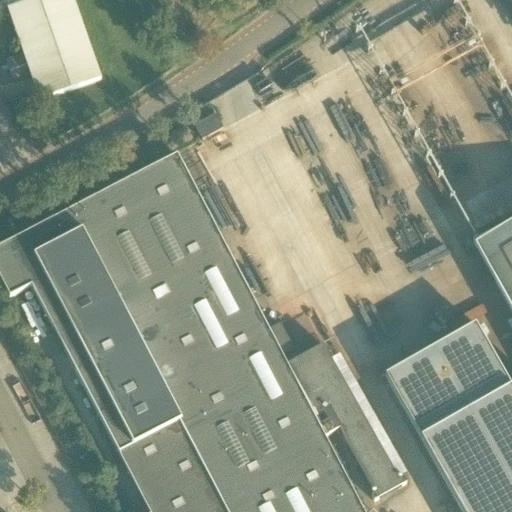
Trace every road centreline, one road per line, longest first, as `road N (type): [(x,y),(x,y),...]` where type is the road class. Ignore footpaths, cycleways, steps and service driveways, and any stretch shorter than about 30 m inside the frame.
road 1 (unclassified): [(0,192),(113,136),(322,0)]
road 2 (unclassified): [(0,402),(56,511)]
